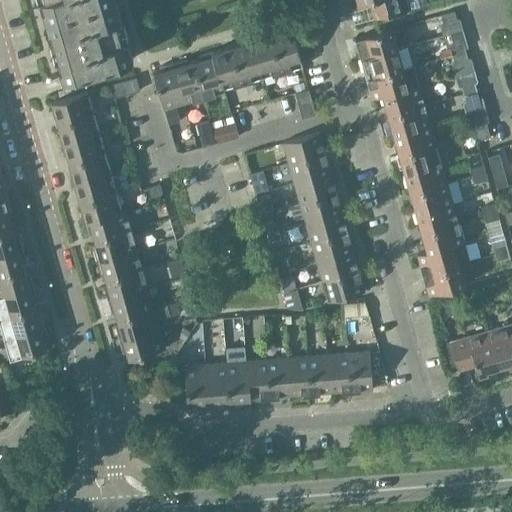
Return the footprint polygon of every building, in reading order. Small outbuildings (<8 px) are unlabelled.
[(39,0),(44,19),(109,0),(39,0)] [(125,16),(120,17),(115,0),(109,0),(44,19),(50,37),(45,39),(52,61),(56,60),(62,79),(132,59),(124,29),(128,27),(125,16)] [(403,10),(399,0),(355,0),(357,5),(368,2),(373,19),(403,10)] [(454,11),(440,15),(443,23),(456,20),(454,11)] [(392,28),(355,39),(361,59),(398,49),(392,28)] [(262,78),(281,72),(302,66),(292,29),(251,40),(262,78)] [(223,89),(224,89),(262,78),(251,40),(212,52),(223,89)] [(452,55),(465,51),(463,44),(450,48),(452,55)] [(447,48),(440,50),(442,58),(452,55),(450,48),(447,48)] [(403,68),(398,49),(361,59),(366,79),(403,68)] [(465,51),(452,55),(454,63),(467,59),(465,51)] [(199,59),(193,61),(204,98),(225,92),(224,89),(223,89),(212,52),(198,56),(199,59)] [(204,98),(193,61),(188,62),(187,59),(173,63),(184,104),(204,98)] [(184,104),(173,63),(159,67),(160,70),(153,72),(164,109),(184,104)] [(409,87),(403,68),(366,79),(372,99),(382,96),(382,95),(409,88),(409,87)] [(129,79),(133,92),(140,91),(136,77),(129,79)] [(123,81),(127,94),(133,92),(129,79),(123,81)] [(117,82),(121,96),(127,94),(123,81),(117,82)] [(121,96),(117,82),(111,84),(115,98),(121,96)] [(304,82),(294,85),(296,93),(306,90),(304,82)] [(463,94),(476,90),(474,83),(461,87),(463,94)] [(419,84),(409,87),(409,88),(382,95),(382,96),(387,115),(424,104),(419,84)] [(297,99),(310,95),(308,89),(306,90),(296,93),(295,93),(297,99)] [(476,90),(463,94),(465,102),(479,98),(476,90)] [(99,131),(88,91),(50,102),(62,142),(99,131)] [(298,105),(312,102),(310,95),(297,99),(298,105)] [(300,112),(314,108),(312,102),(298,105),(300,112)] [(387,115),(393,134),(430,124),(424,104),(387,115)] [(300,112),(300,113),(302,118),(315,114),(314,108),(300,112)] [(176,111),(165,114),(168,124),(179,121),(176,111)] [(217,143),(213,129),(210,120),(197,123),(203,146),(217,143)] [(474,134),(488,130),(486,122),(472,126),(474,134)] [(213,129),(217,143),(237,137),(233,123),(213,129)] [(436,144),(430,124),(393,134),(398,154),(436,144)] [(488,130),(474,134),(476,141),(490,137),(488,130)] [(110,171),(99,131),(62,142),(73,181),(110,171)] [(319,132),(282,142),(288,163),(325,152),(319,132)] [(398,154),(404,174),(441,163),(436,144),(398,154)] [(288,163),(293,183),(330,172),(325,152),(288,163)] [(410,193),(447,183),(441,163),(404,174),(410,193)] [(472,176),(485,172),(483,165),(470,168),(472,176)] [(504,169),(492,173),(497,188),(508,184),(504,169)] [(0,210),(10,207),(0,171),(0,210)] [(110,171),(73,181),(85,221),(122,211),(122,210),(110,171)] [(299,202),(336,192),(330,172),(293,183),(299,202)] [(485,172),(472,176),(474,183),(487,180),(485,172)] [(452,202),(447,183),(410,193),(415,213),(452,202)] [(153,185),(157,199),(163,197),(160,184),(153,185)] [(153,185),(147,187),(151,201),(157,199),(153,185)] [(336,192),(299,202),(304,222),(342,211),(336,192)] [(268,195),(257,198),(261,212),(273,209),(268,195)] [(452,202),(415,213),(421,232),(458,222),(452,202)] [(483,215),(496,211),(494,204),(481,208),(483,215)] [(0,232),(13,229),(11,223),(14,222),(10,207),(0,210),(0,232)] [(122,211),(85,221),(89,235),(92,234),(94,240),(131,229),(125,209),(122,210),(122,211)] [(310,242),(347,231),(342,211),(304,222),(310,242)] [(496,211),(483,215),(485,223),(499,219),(496,211)] [(426,252),(454,245),(464,242),(458,222),(421,232),(426,252)] [(0,253),(22,247),(18,234),(14,235),(13,229),(0,232),(0,253)] [(96,261),(137,249),(131,229),(94,240),(95,246),(92,247),(96,261)] [(316,261),(353,250),(347,231),(310,242),(316,261)] [(494,254),(508,250),(506,243),(492,247),(494,254)] [(426,252),(416,254),(422,275),(459,264),(454,245),(426,252)] [(0,274),(24,268),(22,262),(26,261),(22,247),(0,253),(0,274)] [(105,279),(142,269),(137,249),(96,261),(100,274),(103,273),(105,279)] [(321,281),(359,270),(353,250),(316,261),(321,281)] [(508,250),(494,254),(496,262),(510,258),(508,250)] [(282,254),(282,270),(312,269),(312,253),(282,254)] [(422,275),(428,295),(465,284),(459,264),(422,275)] [(0,296),(33,287),(29,273),(25,274),(24,268),(0,274),(0,296)] [(107,300),(148,288),(142,269),(105,279),(107,285),(103,286),(107,300)] [(321,281),(327,302),(364,291),(359,270),(321,281)] [(297,276),(286,279),(289,290),(300,287),(297,276)] [(33,287),(0,296),(0,317),(35,307),(33,301),(37,300),(33,287)] [(116,319),(153,308),(148,288),(107,300),(111,314),(115,313),(116,319)] [(297,289),(283,293),(287,308),(301,309),(303,309),(297,289)] [(0,328),(1,328),(4,338),(44,326),(40,312),(37,313),(35,307),(0,317),(0,328)] [(118,339),(159,328),(153,308),(116,319),(118,324),(114,325),(118,339)] [(511,318),(502,321),(504,325),(487,330),(497,367),(508,364),(509,368),(511,366),(511,318)] [(48,340),(44,326),(4,338),(9,358),(47,348),(45,341),(48,340)] [(184,327),(178,335),(184,340),(190,331),(184,327)] [(159,328),(118,339),(122,353),(126,352),(128,359),(165,348),(159,328)] [(487,370),(497,367),(487,330),(449,341),(457,369),(458,370),(475,365),(478,377),(488,374),(487,370)] [(449,341),(442,343),(450,371),(457,369),(449,341)] [(369,350),(348,352),(351,391),(372,389),(369,350)] [(327,354),(330,393),(351,391),(348,352),(327,354)] [(307,355),(310,394),(330,393),(327,354),(307,355)] [(310,394),(307,355),(287,357),(290,396),(310,394)] [(290,396),(287,357),(266,359),(270,397),(290,396)] [(270,397),(266,359),(246,360),(249,399),(270,397)] [(249,399),(246,360),(226,362),(229,401),(249,399)] [(229,401),(226,362),(205,364),(209,406),(223,405),(223,401),(229,401)] [(209,406),(205,364),(184,365),(187,404),(194,403),(194,407),(209,406)]
